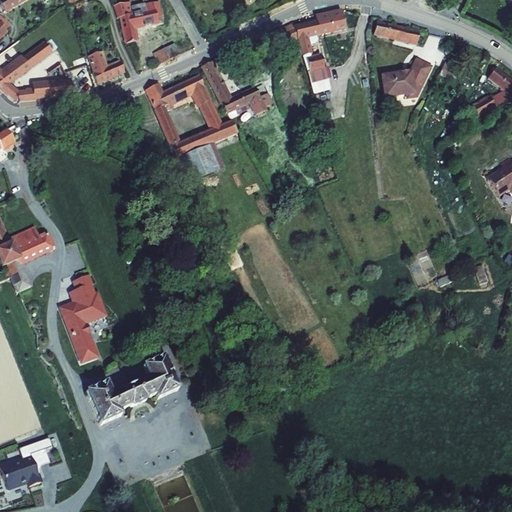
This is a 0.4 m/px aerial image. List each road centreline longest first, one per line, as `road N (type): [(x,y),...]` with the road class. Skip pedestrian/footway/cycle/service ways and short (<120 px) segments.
road 1 (residential): [(321,1),(115,94),(31,113),(0,104)]
road 2 (residential): [(368,0),(472,34),(511,58)]
